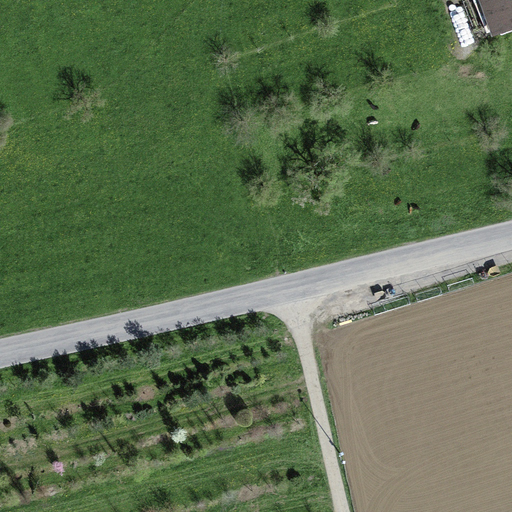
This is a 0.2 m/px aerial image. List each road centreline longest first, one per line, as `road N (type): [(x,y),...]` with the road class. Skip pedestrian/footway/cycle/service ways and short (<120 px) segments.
road 1 (unclassified): [(511,238),(0,358)]
road 2 (track): [(343,511),(287,291)]
